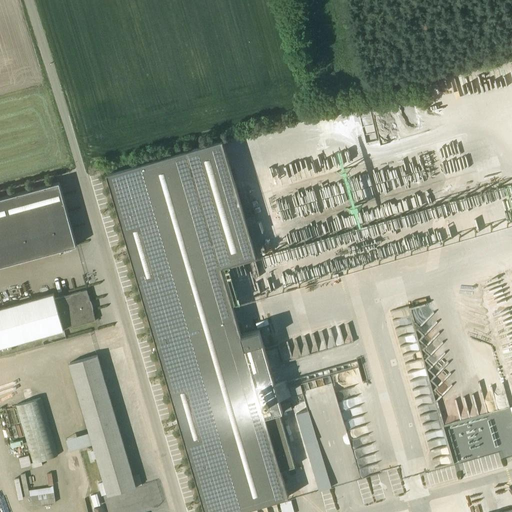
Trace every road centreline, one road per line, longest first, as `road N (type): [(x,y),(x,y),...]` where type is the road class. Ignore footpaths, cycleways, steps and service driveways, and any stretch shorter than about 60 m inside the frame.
road 1 (residential): [(28,0),(179,511)]
road 2 (unknown): [(371,341),(418,511)]
road 3 (unknown): [(335,134),(320,122),(261,137),(267,154),(333,136)]
road 4 (unknown): [(360,301),(501,245)]
road 5 (unknown): [(480,126),(387,145),(335,134)]
road 6 (unclassified): [(376,511),(511,474)]
